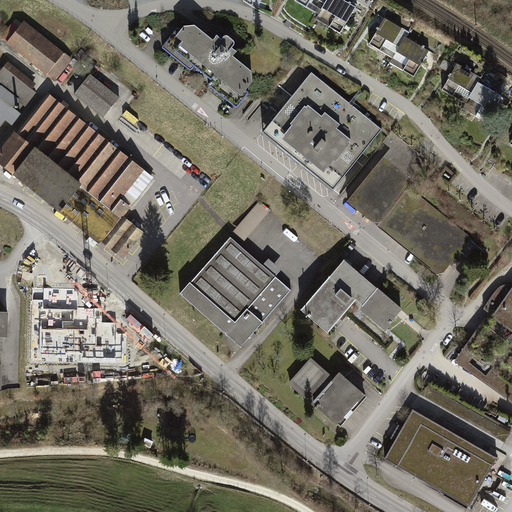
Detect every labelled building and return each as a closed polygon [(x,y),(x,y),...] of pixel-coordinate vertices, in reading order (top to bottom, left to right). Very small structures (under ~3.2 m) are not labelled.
[(340,33),(355,7),(350,4),(351,3),(350,2),(349,3),(343,0),(327,0),(325,4),(323,8),(336,16),(329,27),(340,33)] [(405,37),(408,32),(385,18),(379,28),(377,27),(376,29),(378,30),(369,44),(393,58),(405,37)] [(55,79),(71,60),(24,22),(18,29),(9,40),(8,42),(55,79)] [(4,36),(9,40),(18,29),(13,25),(4,36)] [(162,46),(162,48),(190,70),(192,70),(193,68),(199,67),(210,75),(210,81),(208,83),(208,85),(236,107),(238,107),(249,94),(249,91),(246,89),(252,82),(251,71),(233,56),(237,51),(232,48),(235,45),(235,43),(234,41),(227,36),(226,35),(224,36),(222,39),(217,35),(213,40),(195,25),(184,26),(181,29),(179,27),(177,28),(162,46)] [(414,76),(429,51),(424,48),(425,46),(423,45),(422,47),(405,37),(393,58),(390,62),(414,76)] [(0,85),(1,86),(0,87),(0,124),(5,118),(12,124),(20,114),(12,107),(18,100),(20,102),(31,88),(10,72),(13,68),(7,63),(0,71),(0,85)] [(481,78),(457,64),(452,73),(450,73),(449,74),(450,75),(442,89),(453,96),(459,85),(472,93),(478,82),(481,78)] [(311,72),(263,132),(333,190),(382,129),(368,118),(370,115),(367,112),(365,115),(311,72)] [(74,93),(104,117),(120,97),(90,74),(74,93)] [(487,122),(502,96),(497,93),(498,92),(496,91),(495,92),(478,82),(472,93),(469,97),(482,105),(476,116),(487,122)] [(142,170),(47,94),(0,152),(0,162),(15,175),(15,174),(60,209),(59,210),(100,242),(102,239),(123,256),(142,233),(121,216),(131,204),(121,196),(125,191),(135,199),(152,178),(142,170)] [(390,148),(399,137),(391,131),(383,142),(390,148)] [(347,201),(440,276),(449,265),(451,267),(457,260),(455,258),(459,252),(443,239),(455,224),(409,187),(430,162),(399,137),(390,148),(347,201)] [(245,241),(271,210),(260,200),(233,231),(245,241)] [(455,224),(443,239),(459,252),(471,237),(455,224)] [(190,282),(180,293),(241,347),(291,290),(231,237),(191,282),(190,282)] [(401,309),(344,260),(301,309),(327,332),(355,300),(356,299),(363,305),(362,307),(385,327),(401,309)] [(511,284),(510,284),(507,284),(505,284),(503,285),(501,286),(499,287),(495,292),(490,297),(487,303),(483,308),(489,312),(494,317),(468,349),(511,383),(511,284)] [(78,289),(44,288),(43,350),(84,350),(84,357),(116,358),(116,322),(102,322),(102,308),(77,307),(78,289)] [(511,401),(511,383),(468,349),(494,317),(489,312),(454,360),(511,401)] [(318,406),(337,423),(364,393),(339,372),(332,379),(309,359),(290,381),(317,405),(315,407),(316,408),(318,406)] [(428,385),(420,394),(505,442),(511,432),(428,385)] [(385,457),(469,505),(497,457),(413,409),(385,457)] [(501,413),(497,419),(505,423),(508,417),(501,413)]
